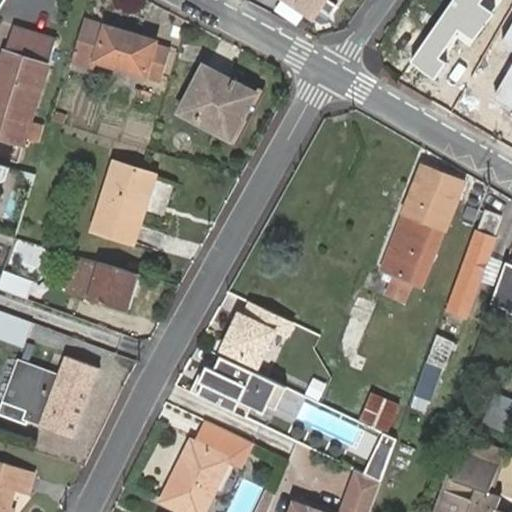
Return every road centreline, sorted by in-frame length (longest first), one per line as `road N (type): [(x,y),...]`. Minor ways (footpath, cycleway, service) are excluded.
road 1 (residential): [(86,511),(154,375),(333,71)]
road 2 (residential): [(333,71),(511,173)]
road 3 (residential): [(197,0),(333,71)]
